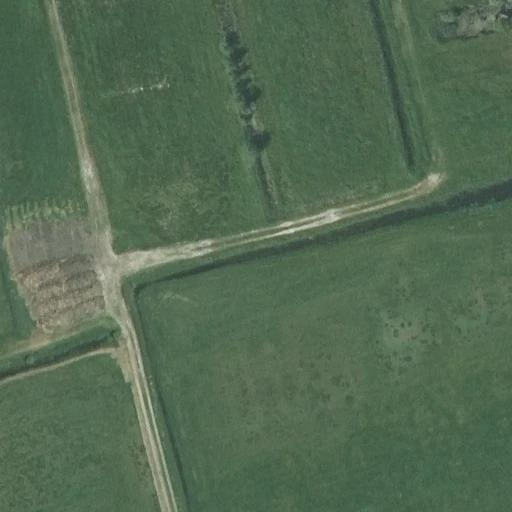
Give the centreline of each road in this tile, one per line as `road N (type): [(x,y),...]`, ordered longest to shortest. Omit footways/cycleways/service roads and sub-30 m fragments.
road 1 (track): [(116,299),(53,0)]
road 2 (track): [(170,511),(116,299)]
